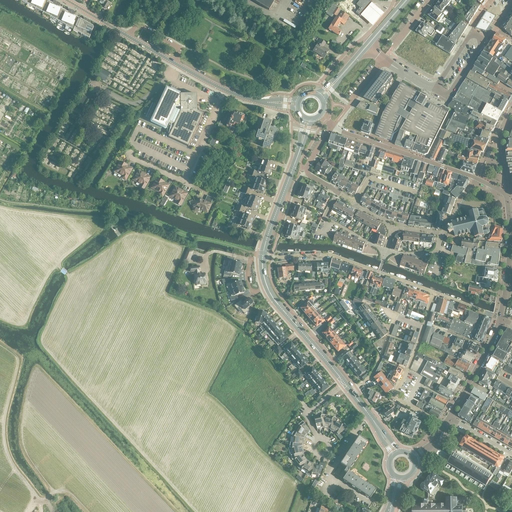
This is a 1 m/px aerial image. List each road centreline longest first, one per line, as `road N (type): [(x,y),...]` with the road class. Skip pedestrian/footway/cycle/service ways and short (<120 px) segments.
road 1 (track): [(181,247),(134,231),(120,237),(71,274),(42,341),(197,511)]
road 2 (track): [(20,210),(95,226),(46,274),(24,322),(13,324)]
road 3 (residential): [(274,258),(331,254),(434,292)]
road 4 (residential): [(331,126),(473,177)]
road 5 (primary): [(262,258),(307,118)]
road 6 (residential): [(444,424),(394,400),(422,327)]
road 7 (primary): [(403,0),(316,93)]
road 8 (secondary): [(174,63),(64,0)]
road 9 (primary): [(344,383),(266,287)]
road 10 (residential): [(370,504),(331,479),(367,413)]
